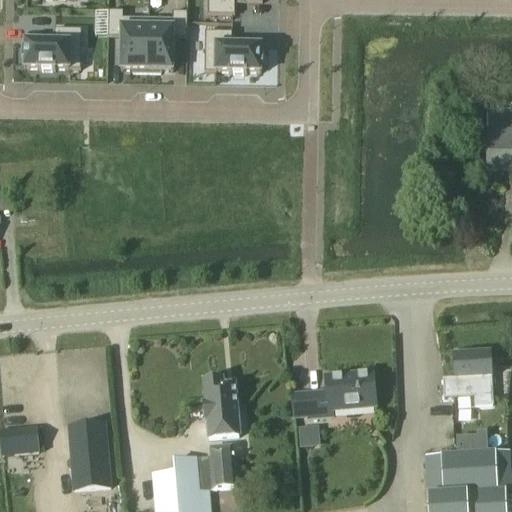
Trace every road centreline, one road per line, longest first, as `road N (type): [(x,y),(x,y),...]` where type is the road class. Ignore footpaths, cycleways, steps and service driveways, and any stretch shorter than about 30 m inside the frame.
road 1 (unclassified): [(0,328),(511,285)]
road 2 (residential): [(0,111),(306,116)]
road 3 (residential): [(307,5),(511,8)]
